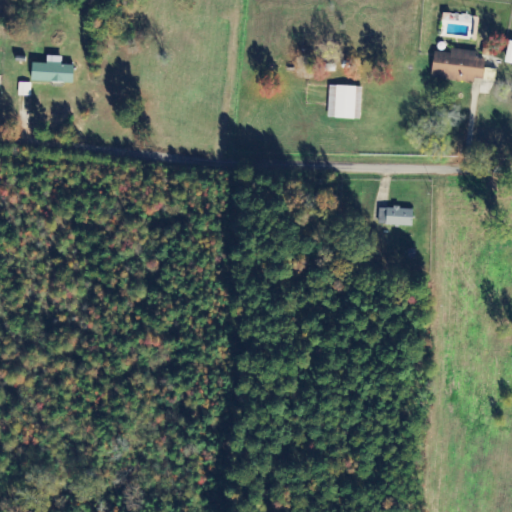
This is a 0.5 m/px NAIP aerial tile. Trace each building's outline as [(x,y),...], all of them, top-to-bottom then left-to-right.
[(435,52),(432,78),(475,83),(475,80),(496,82),(498,70),(485,68),(485,60),(478,59),(479,52),(451,49),(451,54),(435,52)] [(33,64),(32,83),(74,84),(74,66),(62,65),(62,58),(48,57),(47,64),(33,64)] [(31,97),(31,84),(20,83),(19,97),(31,97)] [(361,120),(362,88),(330,87),(329,119),(361,120)] [(380,207),(379,225),(413,226),(414,209),(380,207)]
